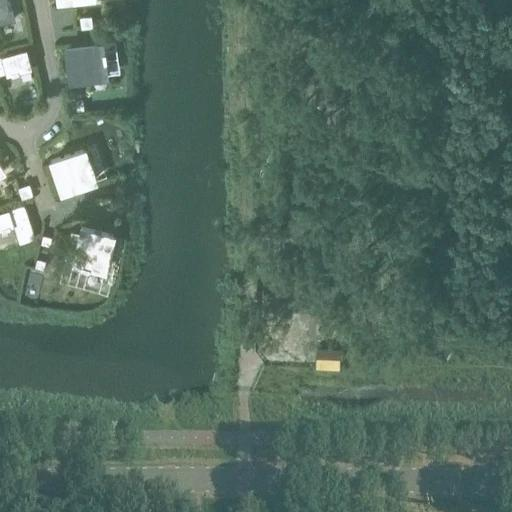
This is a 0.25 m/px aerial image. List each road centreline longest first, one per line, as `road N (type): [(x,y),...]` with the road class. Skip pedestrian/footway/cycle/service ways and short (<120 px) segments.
road 1 (tertiary): [(0,478),(511,477)]
road 2 (track): [(236,0),(240,479)]
